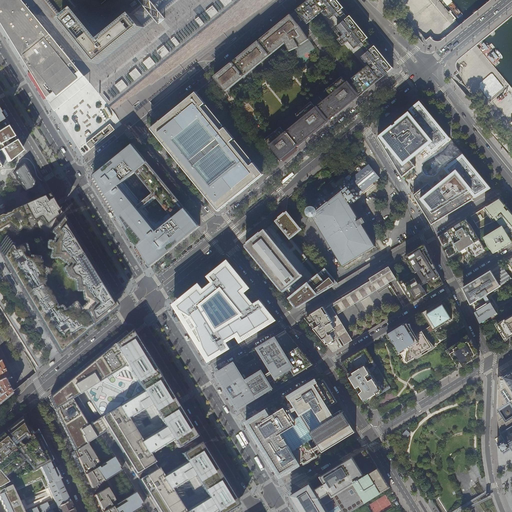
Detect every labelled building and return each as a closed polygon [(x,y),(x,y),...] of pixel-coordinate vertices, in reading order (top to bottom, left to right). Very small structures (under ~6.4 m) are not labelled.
[(0,0),(0,21),(5,30),(16,47),(26,63),(27,65),(29,64),(34,69),(30,71),(36,79),(46,96),(46,97),(50,94),(52,96),(65,85),(79,74),(78,72),(80,70),(61,47),(59,49),(54,42),(56,41),(51,35),(50,34),(49,34),(21,0),(0,0)] [(353,79),(353,80),(351,81),(350,83),(349,81),(272,144),(280,153),(284,158),(289,154),(294,150),(300,145),(310,137),(321,128),(330,120),(341,112),(353,102),(362,94),(370,88),(380,79),(390,71),(393,68),(390,64),(381,53),(370,40),(361,29),(352,18),(342,6),(337,0),(309,0),(301,7),(296,10),(301,16),(308,24),(324,11),(331,19),(335,16),(341,23),(337,27),(343,35),(340,37),(345,44),(349,41),(355,49),(359,46),(366,54),(362,57),(369,66),(353,79)] [(218,12),(212,5),(206,10),(211,18),(218,12)] [(143,27),(132,13),(100,39),(75,7),(61,19),(98,64),(143,27)] [(295,20),(291,15),(290,15),(286,19),(276,27),(265,36),(257,43),(244,53),(231,64),(220,73),(215,77),(217,81),(226,92),(286,43),(290,52),(299,48),(295,40),(297,39),(301,46),(310,40),(303,30),(302,29),(295,20)] [(204,23),(199,16),(195,19),(201,26),(204,23)] [(180,43),(174,36),(171,39),(176,46),(180,43)] [(299,48),(290,52),(294,61),(303,57),(307,55),(315,49),(310,40),(301,46),(297,39),(295,40),(299,48)] [(169,52),(164,45),(157,51),(163,58),(169,52)] [(156,63),(150,56),(143,62),(149,69),(156,63)] [(135,80),(142,75),(136,68),(129,73),(135,80)] [(50,94),(46,97),(55,111),(90,83),(80,70),(78,72),(79,74),(65,85),(52,96),(50,94)] [(128,86),(122,79),(116,84),(115,85),(121,92),(128,86)] [(151,128),(149,130),(153,135),(162,147),(173,160),(188,178),(201,194),(213,208),(216,212),(218,210),(224,205),(233,198),(241,191),(253,181),(261,175),(257,170),(252,163),(251,164),(249,162),(250,162),(247,157),(233,141),(233,142),(231,140),(232,140),(223,128),(222,129),(221,127),(222,127),(221,125),(208,110),(205,106),(204,107),(203,105),(204,105),(197,97),(194,93),(186,100),(172,111),(151,128)] [(294,120),(309,107),(306,104),(292,117),(294,120)] [(382,134),(378,137),(379,138),(383,146),(391,158),(402,178),(416,167),(410,159),(418,153),(419,152),(427,146),(432,153),(449,140),(451,138),(445,131),(440,125),(431,114),(427,109),(424,105),(423,106),(421,104),(416,108),(400,121),(394,126),(393,125),(382,134)] [(110,123),(86,143),(88,145),(87,146),(88,146),(88,147),(89,147),(90,149),(93,146),(115,129),(110,123)] [(5,127),(0,130),(0,166),(1,168),(21,151),(18,147),(5,127)] [(101,169),(93,176),(96,182),(101,190),(108,201),(115,213),(119,219),(122,223),(132,239),(145,261),(149,267),(158,260),(169,250),(179,242),(192,232),(198,227),(196,224),(182,208),(166,188),(155,174),(145,162),(142,158),(136,151),(131,145),(126,148),(101,169)] [(427,218),(431,225),(436,223),(439,220),(454,211),(474,199),(487,191),(491,189),(487,184),(476,169),(469,161),(464,155),(463,156),(445,170),(451,177),(443,182),(442,184),(434,190),(429,183),(418,192),(413,195),(414,197),(427,218)] [(366,161),(364,159),(362,160),(357,164),(335,182),(333,180),(316,194),(312,197),(313,201),(309,202),(310,207),(309,207),(308,209),(307,209),(307,211),(307,212),(307,214),(308,215),(309,217),(311,217),(313,217),(314,217),(343,266),(375,246),(374,243),(368,233),(362,224),(366,222),(363,218),(360,220),(358,217),(355,212),(350,204),(349,202),(355,196),(356,198),(380,178),(377,174),(366,161)] [(24,192),(36,186),(29,175),(23,165),(12,173),(24,192)] [(48,197),(47,194),(19,206),(3,214),(0,214),(0,228),(7,225),(17,232),(21,228),(28,231),(37,221),(43,226),(55,216),(58,213),(53,205),(48,197)] [(482,209),(470,216),(478,229),(497,220),(498,220),(502,226),(483,238),(488,243),(490,247),(492,254),(508,244),(511,241),(511,213),(503,203),(499,199),(494,202),(482,209)] [(332,286),(337,283),(326,270),(321,274),(291,238),(301,230),(287,212),(285,214),(281,217),(277,220),(272,225),(257,237),(246,246),(259,261),(282,289),(297,307),(315,296),(323,292),(332,286)] [(58,352),(116,306),(112,301),(105,289),(103,285),(96,275),(90,264),(78,246),(73,237),(68,228),(61,217),(49,233),(53,236),(53,237),(52,238),(52,239),(51,240),(51,241),(52,241),(52,242),(51,243),(50,243),(47,242),(46,242),(45,245),(45,250),(46,251),(48,251),(49,251),(50,252),(49,256),(48,258),(48,260),(49,261),(53,260),(56,260),(65,266),(65,267),(64,268),(63,269),(62,270),(67,280),(68,280),(71,281),(73,282),(74,283),(75,292),(76,293),(79,293),(80,294),(81,294),(81,301),(82,302),(85,303),(86,304),(85,306),(80,310),(79,310),(75,305),(74,304),(71,306),(64,312),(63,311),(60,308),(59,308),(57,309),(56,309),(48,293),(41,285),(43,284),(44,283),(43,279),(43,278),(46,273),(46,272),(45,271),(40,269),(39,267),(38,266),(38,260),(38,259),(37,259),(28,258),(27,256),(26,251),(25,248),(24,246),(22,246),(14,248),(13,248),(6,237),(0,243),(0,255),(4,262),(17,285),(29,304),(41,325),(52,345),(58,352)] [(446,231),(437,236),(439,240),(446,254),(448,259),(461,251),(462,253),(470,267),(481,260),(488,256),(466,219),(461,222),(453,227),(446,231)] [(422,296),(444,283),(424,244),(419,247),(408,254),(406,255),(413,265),(411,267),(412,269),(413,268),(415,272),(412,273),(413,275),(408,277),(407,276),(398,281),(412,303),(422,296)] [(186,294),(182,298),(188,308),(195,319),(194,319),(194,320),(194,321),(194,322),(195,322),(195,323),(196,323),(197,322),(198,324),(199,326),(190,331),(193,335),(200,347),(209,362),(211,360),(224,352),(230,348),(226,341),(237,335),(241,342),(245,339),(260,330),(275,321),(277,320),(272,315),(261,301),(261,300),(254,304),(249,298),(244,292),(250,287),(246,281),(236,269),(228,260),(225,263),(209,276),(214,282),(210,285),(204,290),(199,284),(192,289),(186,294)] [(466,285),(462,287),(464,291),(471,304),(511,279),(511,278),(500,264),(498,266),(492,269),(482,275),(473,280),(466,285)] [(329,344),(335,351),(336,351),(339,348),(340,348),(345,345),(350,342),(349,340),(350,338),(347,334),(341,337),(328,317),(341,309),(343,311),(360,300),(355,293),(372,282),(379,293),(390,285),(388,282),(396,277),(389,266),(379,272),(363,282),(348,291),(335,299),(336,301),(327,307),(324,309),(322,310),(321,311),(320,309),(314,312),(307,317),(310,321),(320,333),(329,344)] [(428,308),(422,311),(431,325),(440,341),(464,326),(462,321),(451,299),(449,295),(443,299),(436,303),(428,308)] [(491,302),(475,312),(476,315),(478,320),(480,323),(497,313),(493,306),(495,305),(492,302),(491,303),(491,302)] [(179,314),(193,337),(196,342),(196,343),(200,341),(199,340),(204,338),(187,309),(183,311),(179,314)] [(496,321),(508,339),(511,336),(511,317),(511,318),(508,314),(496,321)] [(394,329),(386,334),(391,342),(392,342),(393,343),(395,344),(406,361),(413,357),(413,358),(427,349),(426,348),(436,342),(437,344),(438,344),(437,343),(440,341),(431,325),(427,327),(428,328),(426,329),(423,331),(422,330),(414,335),(412,332),(413,332),(407,321),(404,323),(394,329)] [(103,433),(108,430),(109,431),(115,441),(122,453),(130,466),(135,473),(155,463),(146,448),(168,435),(177,448),(196,436),(188,422),(178,407),(172,396),(146,355),(138,342),(136,339),(131,330),(118,340),(114,343),(102,353),(94,360),(69,380),(61,386),(56,391),(51,395),(48,397),(53,409),(74,450),(86,443),(100,435),(103,433)] [(223,376),(219,378),(220,380),(226,390),(238,409),(239,409),(242,407),(258,398),(267,393),(271,390),(267,384),(271,381),(291,369),(295,376),(313,365),(311,362),(309,360),(302,351),(295,342),(289,335),(288,333),(285,330),(270,340),(256,348),(251,351),(255,358),(247,364),(239,368),(235,361),(230,364),(221,370),(223,373),(224,375),(223,376)] [(473,360),(479,357),(475,349),(469,336),(448,350),(460,369),(462,367),(473,360)] [(377,395),(378,396),(390,388),(365,347),(353,355),(346,360),(341,363),(344,367),(351,379),(357,389),(363,398),(364,402),(376,394),(377,395)] [(0,379),(5,377),(5,379),(7,378),(8,377),(10,377),(5,368),(1,360),(0,360),(0,379)] [(511,371),(502,378),(500,374),(497,376),(496,389),(495,402),(495,408),(497,420),(499,432),(500,436),(495,439),(497,441),(498,444),(502,449),(503,452),(505,454),(511,449),(511,371)] [(12,392),(5,379),(5,377),(0,379),(0,401),(2,400),(12,392)] [(16,389),(10,377),(8,377),(7,378),(5,379),(12,392),(16,389)] [(248,420),(246,421),(246,422),(247,423),(248,425),(255,437),(259,443),(265,452),(266,452),(267,453),(269,455),(267,456),(268,458),(271,462),(278,474),(280,478),(284,476),(300,466),(301,465),(301,464),(300,464),(312,457),(309,453),(313,450),(314,453),(315,452),(308,442),(314,438),(321,451),(322,452),(324,451),(335,445),(355,432),(352,426),(348,420),(345,415),(344,413),(343,414),(342,412),(343,412),(343,411),(341,412),(341,410),(340,411),(333,415),(332,413),(333,412),(333,411),(332,410),(330,410),(324,400),(333,395),(325,383),(324,381),(319,384),(315,379),(293,392),(289,394),(289,395),(288,396),(288,395),(300,416),(294,419),(288,409),(288,410),(289,411),(287,412),(285,407),(270,416),(266,409),(264,410),(248,420)] [(0,434),(0,457),(14,446),(12,443),(14,441),(36,468),(51,460),(34,425),(32,426),(29,428),(23,416),(0,434)] [(200,442),(180,454),(189,468),(166,482),(155,463),(135,473),(137,477),(145,490),(151,499),(158,510),(158,511),(200,511),(212,505),(216,511),(224,511),(238,504),(231,492),(222,478),(218,471),(208,456),(200,442)] [(86,443),(74,450),(75,453),(79,460),(85,473),(90,485),(91,488),(121,469),(113,457),(94,468),(92,466),(98,463),(86,443)] [(294,493),(291,495),(292,497),(299,507),(300,510),(301,511),(335,511),(340,509),(341,511),(347,511),(389,487),(385,480),(377,467),(369,455),(366,449),(354,456),(346,461),(342,464),(327,473),(320,477),(327,489),(323,492),(317,495),(310,484),(294,493)] [(24,460),(18,453),(0,467),(0,468),(5,475),(24,460)] [(46,511),(58,506),(70,500),(69,498),(66,493),(65,491),(64,488),(60,480),(51,460),(36,468),(10,481),(9,482),(0,487),(0,498),(6,510),(20,503),(10,483),(12,483),(16,490),(40,478),(45,488),(48,487),(52,495),(55,501),(48,505),(46,501),(26,511),(46,511)] [(0,487),(9,482),(10,481),(5,475),(0,468),(0,487)] [(107,487),(95,495),(97,500),(102,511),(131,511),(143,505),(138,496),(135,491),(116,503),(107,487)] [(75,511),(74,509),(70,500),(58,506),(56,507),(56,509),(58,508),(60,511),(75,511)]
